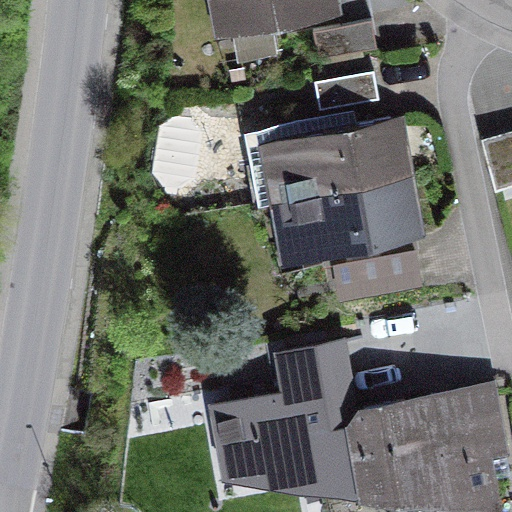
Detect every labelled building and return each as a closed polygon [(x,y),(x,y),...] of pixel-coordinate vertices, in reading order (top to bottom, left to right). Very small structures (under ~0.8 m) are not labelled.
[(218,0),(223,23),(328,3),(327,0),(218,0)] [(370,16),(312,27),(318,56),(376,45),(370,16)] [(373,67),(314,77),(319,105),(378,95),(373,67)] [(389,115),(249,140),(260,200),(289,195),(399,175),(389,115)] [(511,127),(479,137),(493,190),(511,184),(511,127)] [(410,232),(399,175),(289,195),(299,252),(410,232)] [(413,248),(335,262),(340,293),(419,279),(413,248)] [(339,337),(279,349),(287,387),(214,400),(220,434),(235,432),(243,473),(300,463),(303,481),(333,476),(324,427),(348,423),(343,400),(351,398),(339,337)] [(324,427),(333,476),(361,471),(364,489),(421,478),(425,496),(454,492),(457,505),(500,511),(491,458),(474,461),(472,451),(500,446),(489,383),(362,404),(348,423),(324,427)] [(160,403),(90,390),(82,433),(151,446),(160,403)]
